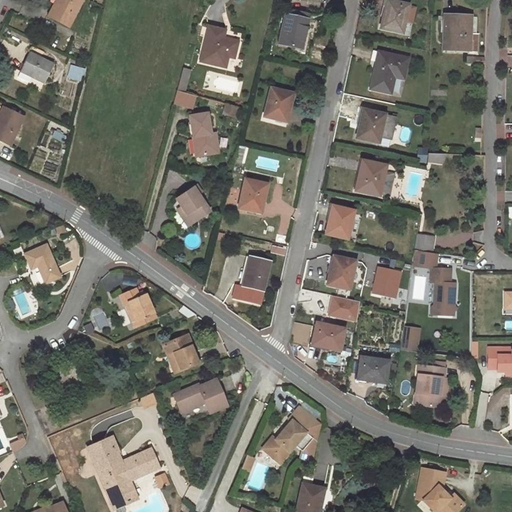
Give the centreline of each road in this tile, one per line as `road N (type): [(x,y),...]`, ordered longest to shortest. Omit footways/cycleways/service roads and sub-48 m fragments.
road 1 (residential): [(269,356),(350,0)]
road 2 (unclassified): [(511,455),(364,423),(269,356)]
road 3 (residential): [(496,0),(492,262)]
road 4 (unclassified): [(269,356),(106,236)]
road 5 (residential): [(106,236),(68,321),(14,347)]
road 6 (unclassified): [(106,236),(0,179)]
